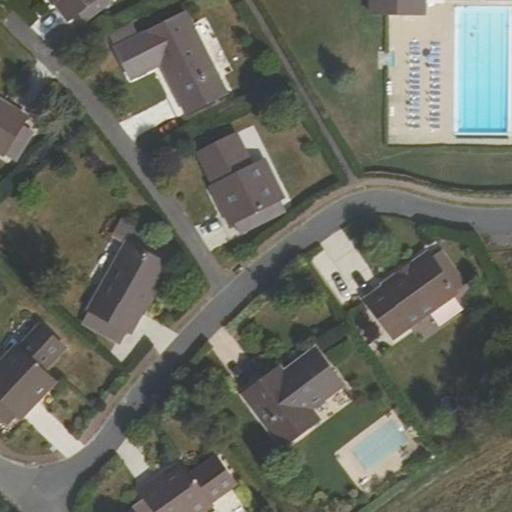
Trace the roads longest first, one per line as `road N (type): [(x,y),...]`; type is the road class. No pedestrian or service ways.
road 1 (residential): [(511,225),(360,203),(286,250),(231,298)]
road 2 (residential): [(231,298),(147,175),(57,65)]
road 3 (residential): [(231,298),(109,440),(36,504)]
